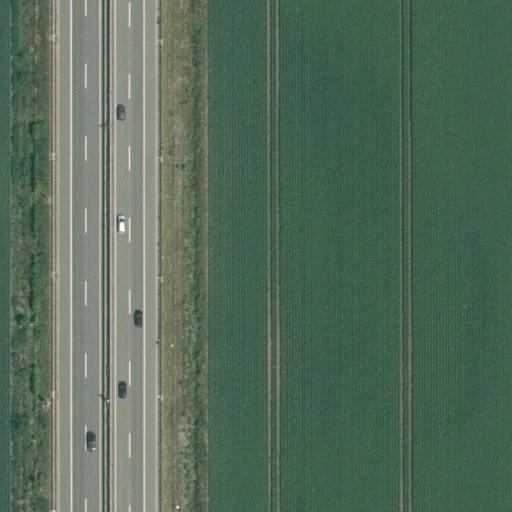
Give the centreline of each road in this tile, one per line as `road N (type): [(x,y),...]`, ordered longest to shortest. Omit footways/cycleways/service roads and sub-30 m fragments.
road 1 (motorway): [(128,511),(127,0)]
road 2 (motorway): [(88,0),(88,511)]
